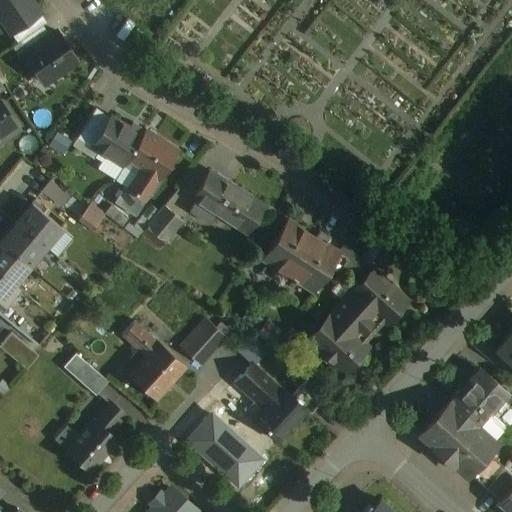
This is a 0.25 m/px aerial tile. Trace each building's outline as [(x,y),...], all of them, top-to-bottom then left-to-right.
[(30,0),(0,0),(0,18),(9,32),(21,24),(39,12),(30,0)] [(46,23),(39,12),(21,24),(28,35),(42,25),(46,23)] [(21,24),(9,32),(16,43),(19,41),(28,35),(21,24)] [(19,41),(26,51),(49,35),(42,25),(28,35),(19,41)] [(26,51),(22,54),(43,84),(76,61),(55,31),(49,35),(26,51)] [(0,138),(16,128),(0,103),(0,138)] [(109,117),(94,107),(78,133),(90,140),(95,132),(98,134),(91,146),(122,165),(126,158),(125,158),(140,134),(110,115),(109,117)] [(176,150),(144,129),(140,134),(125,158),(126,158),(133,163),(157,178),(158,179),(159,177),(176,150)] [(157,178),(133,163),(120,185),(122,186),(123,185),(127,188),(126,189),(143,200),(150,189),(157,178)] [(208,169),(190,197),(245,232),(263,205),(208,169)] [(159,177),(158,179),(157,178),(150,189),(159,195),(167,183),(159,177)] [(68,195),(49,179),(40,190),(59,206),(68,195)] [(143,200),(126,189),(127,188),(123,185),(122,186),(113,201),(134,215),(143,200)] [(60,227),(30,203),(14,222),(44,247),(45,246),(42,244),(47,237),(50,239),(60,227)] [(126,217),(110,205),(104,213),(120,225),(126,217)] [(181,220),(163,205),(147,223),(166,239),(181,220)] [(100,215),(91,208),(84,218),(94,224),(100,215)] [(314,237),(286,219),(261,257),(275,267),(270,275),(287,286),(291,279),(293,280),(294,279),(313,291),(330,264),(338,252),(337,251),(323,243),(328,236),(318,230),(314,237)] [(44,247),(14,222),(0,238),(0,243),(28,267),(28,266),(25,263),(31,256),(34,259),(44,247)] [(166,239),(147,223),(139,233),(158,249),(166,239)] [(28,267),(0,243),(0,276),(11,286),(12,285),(9,282),(15,275),(18,278),(28,267)] [(342,243),(337,251),(338,252),(330,264),(346,276),(358,257),(342,243)] [(371,267),(358,257),(346,276),(357,283),(371,267)] [(407,300),(371,267),(357,283),(349,291),(382,321),(385,324),(407,300)] [(11,286),(0,276),(0,300),(3,303),(16,288),(12,285),(11,286)] [(382,321),(349,291),(306,340),(319,352),(320,357),(324,361),(330,361),(342,372),(365,346),(362,343),(361,335),(375,321),(382,321)] [(214,328),(204,319),(179,347),(198,364),(223,336),(214,328)] [(156,341),(134,320),(121,334),(143,355),(156,341)] [(290,340),(265,320),(255,333),(280,353),(290,340)] [(229,329),(220,321),(214,328),(223,336),(229,329)] [(511,329),(502,341),(502,340),(493,350),(511,366),(511,329)] [(37,355),(10,332),(0,343),(0,347),(25,369),(37,355)] [(184,366),(156,341),(143,355),(126,374),(153,399),(184,366)] [(266,346),(225,391),(255,418),(281,389),(275,384),(290,367),(266,346)] [(106,381),(74,353),(62,367),(95,395),(106,381)] [(504,392),(477,368),(448,400),(461,412),(475,424),(487,411),(484,409),(501,391),(503,393),(504,392)] [(325,397),(306,380),(291,396),(305,409),(305,410),(309,414),(325,397)] [(291,396),(282,388),(281,389),(255,418),(253,420),(276,441),(305,410),(305,409),(291,396)] [(124,414),(110,401),(93,419),(108,432),(124,414)] [(449,402),(422,432),(434,442),(461,412),(449,402)] [(475,424),(461,412),(434,442),(432,445),(465,474),(485,451),(494,442),(475,424)] [(93,419),(64,450),(89,472),(117,440),(108,432),(93,419)] [(506,470),(485,451),(467,472),(488,490),(506,470)] [(511,483),(511,474),(507,470),(506,470),(488,490),(498,499),(511,483)] [(511,511),(511,483),(498,499),(497,501),(509,511),(511,511)] [(171,489),(163,498),(155,507),(150,511),(193,511),(195,511),(171,489)] [(392,511),(378,499),(365,511),(392,511)]
